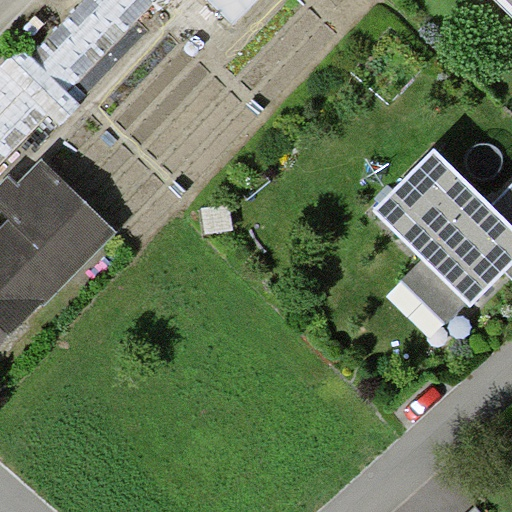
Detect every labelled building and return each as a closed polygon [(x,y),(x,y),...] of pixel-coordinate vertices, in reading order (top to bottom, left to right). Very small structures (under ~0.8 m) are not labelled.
[(91,0),(42,47),(75,82),(162,0),(91,0)] [(194,0),(224,29),(253,0),(194,0)] [(511,0),(498,0),(511,13),(511,0)] [(433,154),(375,213),(422,259),(404,277),(446,318),(465,299),(470,303),(509,263),(511,265),(511,181),(488,207),(433,154)] [(0,345),(106,235),(35,167),(0,202),(0,345)]
